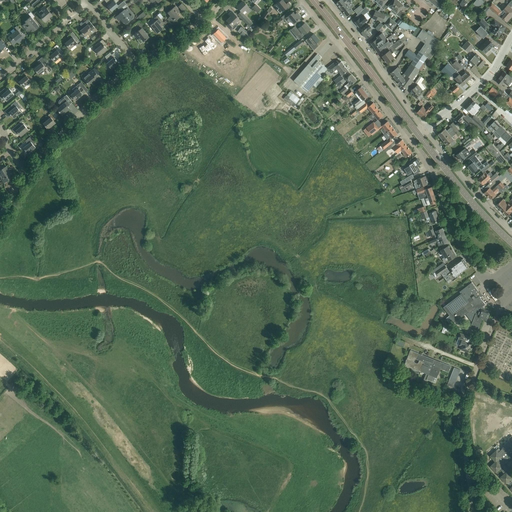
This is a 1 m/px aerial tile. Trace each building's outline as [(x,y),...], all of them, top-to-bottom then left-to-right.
[(32,6),(31,7),(32,8),(33,7),(34,8),(41,2),(39,0),(37,0),(31,5),(32,6)] [(123,1),(118,6),(113,0),(112,2),(110,0),(104,0),(106,2),(107,2),(109,4),(107,6),(111,11),(117,7),(119,10),(128,2),(127,1),(125,3),(123,1)] [(275,0),(274,1),(276,3),(273,6),(279,13),(286,8),(286,9),(291,6),(288,2),(286,4),(282,0),(275,0)] [(339,0),(336,3),(341,10),(348,4),(352,1),(350,0),(339,0)] [(387,0),(379,0),(378,2),(376,4),(381,8),(381,7),(384,9),(388,4),(386,2),(387,0)] [(391,11),(399,1),(397,0),(393,0),(388,6),(393,9),(391,11)] [(236,6),(237,6),(236,7),(242,12),(244,10),(248,13),(251,10),(242,1),(239,4),(239,3),(236,5),(236,6)] [(399,1),(391,11),(395,15),(396,15),(401,19),(405,13),(400,9),(404,5),(399,1)] [(492,2),(488,7),(490,8),(492,10),(496,13),(498,15),(501,19),(502,18),(507,22),(511,17),(511,15),(511,11),(511,8),(511,7),(508,5),(503,10),(502,11),(492,2)] [(121,8),(123,11),(116,17),(118,20),(121,18),(122,19),(121,20),(124,25),(126,25),(129,22),(128,21),(134,16),(127,8),(127,7),(126,4),(121,8)] [(252,7),(257,13),(258,12),(260,10),(255,4),(252,7)] [(348,4),(341,10),(347,16),(353,11),(348,4)] [(44,6),(37,12),(45,22),(45,21),(51,15),(52,16),(51,14),(49,15),(48,13),(49,12),(44,6),(43,6),(44,6)] [(170,16),(168,17),(173,22),(180,17),(178,15),(176,14),(179,11),(175,6),(167,12),(170,16)] [(366,7),(355,17),(358,20),(355,22),(359,27),(364,23),(368,20),(364,15),(369,11),(366,7)] [(265,20),(270,13),(266,10),(261,17),(262,17),(261,19),(263,21),(264,19),(265,20)] [(227,25),(232,30),(237,26),(235,23),(239,19),(232,11),(229,14),(231,16),(226,21),(229,23),(227,25)] [(383,21),(385,15),(376,11),(373,17),(383,21)] [(290,21),(295,26),(300,21),(298,19),(300,17),(296,13),(294,14),(292,12),(285,18),(288,22),(290,21)] [(150,25),(157,33),(158,32),(158,33),(160,31),(163,28),(161,26),(164,23),(160,18),(162,16),(160,13),(154,18),(156,20),(150,25)] [(245,15),(241,18),(248,25),(249,26),(252,23),(251,22),(245,15)] [(35,29),(39,26),(30,16),(25,21),(26,22),(22,25),(27,32),(33,27),(35,29)] [(385,24),(392,30),(397,23),(390,18),(385,24)] [(482,18),(477,23),(481,26),(481,27),(482,27),(482,26),(486,23),(483,19),(482,18)] [(85,36),(90,32),(92,34),(96,30),(88,19),(82,23),(85,27),(80,31),(85,36)] [(495,27),(492,32),(499,37),(503,31),(506,27),(494,20),(492,24),(495,27)] [(407,30),(408,29),(409,24),(402,22),(397,26),(407,30)] [(296,35),(299,38),(303,35),(303,34),(310,29),(305,23),(298,28),(298,29),(295,26),(291,29),(296,35)] [(367,28),(365,29),(362,32),(367,39),(372,35),(369,31),(372,29),(370,26),(367,28)] [(481,26),(476,31),(478,33),(477,34),(479,37),(480,36),(484,39),(489,34),(484,30),(482,27),(481,27),(481,26)] [(409,50),(405,55),(413,61),(411,63),(411,64),(419,69),(419,70),(421,70),(425,65),(423,63),(427,57),(432,50),(434,47),(437,42),(439,40),(422,29),(422,31),(418,28),(417,27),(414,31),(412,34),(417,37),(417,38),(425,43),(416,56),(409,50)] [(7,35),(7,36),(8,37),(10,40),(14,44),(17,41),(19,39),(21,42),(24,39),(23,38),(26,36),(22,32),(19,28),(17,30),(11,34),(10,33),(9,33),(7,35)] [(149,37),(141,28),(133,35),(137,39),(139,37),(143,42),(149,37)] [(218,29),(213,34),(221,42),(222,42),(221,42),(226,37),(226,38),(218,29)] [(240,34),(245,38),(248,35),(249,36),(249,34),(242,30),(240,32),(241,33),(240,34)] [(72,37),(65,43),(69,49),(77,43),(76,41),(78,39),(72,32),(68,35),(69,35),(70,34),(72,37)] [(382,33),(377,37),(378,38),(371,43),(375,48),(387,38),(382,33)] [(310,46),(318,40),(313,34),(305,40),(310,46)] [(407,38),(405,35),(393,45),(395,48),(403,42),(407,38)] [(203,45),(199,48),(204,56),(204,55),(208,53),(209,53),(207,51),(211,48),(213,50),(213,49),(217,45),(218,45),(215,42),(217,41),(213,37),(212,39),(209,36),(204,41),(207,44),(204,46),(203,45)] [(388,49),(393,45),(394,44),(392,41),(390,43),(387,38),(375,48),(378,52),(386,46),(388,48),(387,48),(388,49)] [(107,44),(102,39),(95,45),(97,48),(95,50),(99,56),(107,49),(104,46),(107,44)] [(488,39),(480,47),(485,53),(489,50),(491,48),(494,45),(488,39)] [(296,49),(303,44),(301,40),(294,46),(296,49)] [(474,46),(467,41),(462,47),(468,52),(474,46)] [(54,62),(61,56),(64,59),(67,57),(57,45),(52,49),(54,52),(49,56),(54,62)] [(296,49),(294,46),(286,52),(285,55),(287,56),(296,49)] [(390,51),(389,51),(386,53),(386,54),(382,56),(388,64),(391,61),(391,60),(394,58),(392,54),(393,52),(391,50),(390,51)] [(432,50),(427,57),(430,58),(431,59),(436,52),(434,51),(432,50)] [(118,58),(114,53),(107,59),(109,61),(106,64),(111,69),(119,63),(116,60),(118,58)] [(317,54),(294,81),(307,92),(327,69),(318,61),(321,57),(317,54)] [(480,58),(478,55),(476,54),(469,62),(474,66),(476,64),(480,68),(486,62),(481,58),(480,58)] [(41,63),(34,69),(37,73),(39,75),(44,70),(47,75),(52,70),(48,65),(47,65),(49,63),(43,56),(41,57),(38,61),(39,60),(41,63)] [(450,62),(452,64),(457,71),(462,67),(456,60),(456,61),(455,59),(452,62),(451,61),(450,62)] [(330,66),(328,67),(329,69),(328,70),(331,73),(336,69),(338,68),(343,75),(348,71),(341,61),(339,63),(337,61),(330,66)] [(453,73),(454,73),(456,71),(456,70),(448,63),(441,71),(445,74),(446,74),(450,77),(453,73)] [(406,81),(401,85),(407,89),(414,80),(413,79),(419,70),(419,69),(411,64),(404,74),(407,75),(404,79),(406,81)] [(398,67),(394,70),(390,73),(396,80),(402,76),(399,73),(401,71),(398,67)] [(93,69),(82,78),(89,86),(97,80),(94,77),(97,75),(97,76),(98,75),(93,69)] [(26,76),(18,82),(23,88),(31,82),(29,80),(32,78),(26,70),(22,73),(22,74),(24,73),(26,76)] [(466,70),(461,75),(460,76),(466,82),(472,77),(469,72),(468,73),(466,70)] [(460,76),(461,75),(457,72),(456,71),(454,73),(455,74),(454,74),(457,77),(455,78),(458,81),(458,82),(462,86),(466,82),(460,76)] [(509,86),(511,81),(511,75),(510,74),(509,75),(504,72),(497,82),(501,85),(503,83),(509,86)] [(351,74),(347,78),(346,79),(349,82),(344,86),(345,87),(340,91),(342,94),(344,93),(348,90),(347,89),(349,88),(348,87),(356,81),(351,74)] [(335,79),(334,80),(336,84),(343,78),(341,75),(335,79)] [(402,76),(396,80),(400,85),(401,85),(406,81),(404,79),(402,76)] [(72,90),(74,92),(71,95),(75,100),(83,94),(82,94),(85,92),(84,90),(86,88),(81,82),(72,90)] [(416,98),(420,95),(421,93),(423,91),(421,88),(418,84),(411,90),(412,91),(410,92),(412,95),(413,95),(416,98)] [(357,92),(355,94),(359,99),(361,101),(361,102),(363,100),(364,100),(364,99),(368,96),(361,87),(357,90),(356,91),(357,92)] [(492,87),(488,92),(498,99),(500,97),(502,95),(503,96),(502,98),(506,101),(506,102),(511,106),(511,99),(509,97),(510,97),(501,90),(499,92),(492,87)] [(0,97),(1,99),(3,98),(6,101),(14,94),(9,89),(7,91),(4,88),(0,91),(0,97)] [(429,97),(431,95),(433,97),(437,93),(432,89),(426,95),(429,97)] [(293,94),(287,101),(294,106),(300,99),(293,94)] [(59,105),(60,106),(57,109),(61,115),(69,108),(67,106),(72,102),(66,95),(61,99),(60,99),(59,100),(59,101),(58,103),(59,104),(59,105)] [(480,107),(471,99),(467,103),(470,105),(471,105),(473,107),(474,106),(479,111),(479,110),(478,110),(480,107)] [(10,105),(11,106),(4,112),(8,117),(10,115),(13,118),(21,112),(16,106),(18,104),(16,101),(10,105)] [(361,113),(368,107),(373,113),(378,109),(373,103),(369,106),(367,102),(358,109),(361,113)] [(467,103),(464,107),(467,110),(473,115),(470,118),(482,128),(482,127),(484,125),(485,124),(487,122),(488,121),(486,118),(482,122),(475,115),(479,111),(474,106),(473,107),(471,105),(470,105),(467,103)] [(433,107),(430,104),(425,109),(422,106),(420,109),(417,112),(423,118),(429,112),(433,107)] [(378,109),(373,113),(369,116),(372,119),(373,120),(376,118),(378,120),(383,116),(378,109)] [(456,118),(461,122),(463,119),(468,123),(469,121),(478,129),(479,130),(480,130),(482,129),(466,114),(465,116),(461,112),(456,118)] [(56,119),(51,113),(46,116),(48,119),(43,124),(47,129),(55,123),(53,120),(55,118),(56,119)] [(495,120),(492,124),(490,126),(495,131),(501,125),(495,120)] [(387,132),(393,128),(388,121),(382,126),(383,127),(381,129),(381,130),(384,134),(387,132)] [(376,125),(374,123),(374,122),(367,128),(369,131),(376,125)] [(21,126),(19,124),(11,130),(16,135),(18,133),(20,136),(28,130),(23,124),(21,126)] [(369,131),(366,133),(369,137),(372,134),(379,129),(379,128),(376,125),(369,131)] [(506,131),(501,125),(495,131),(501,136),(506,131)] [(398,134),(393,128),(387,132),(392,138),(398,134)] [(445,129),(438,134),(443,140),(450,134),(448,133),(445,129)] [(448,133),(450,134),(443,140),(447,145),(450,143),(452,146),(455,143),(454,140),(452,137),(456,134),(452,130),(448,133)] [(506,131),(501,136),(506,142),(511,136),(506,131)] [(25,141),(26,141),(19,147),(23,152),(25,150),(28,154),(35,147),(33,144),(35,142),(30,136),(25,141)] [(384,150),(387,147),(393,142),(390,138),(380,146),(384,150)] [(393,147),(397,153),(399,152),(401,150),(407,146),(402,140),(396,144),(397,144),(393,147)] [(487,147),(497,158),(501,155),(492,145),(491,143),(490,144),(487,147)] [(412,153),(407,146),(401,150),(404,154),(403,154),(405,157),(406,156),(406,157),(412,153)] [(468,150),(467,150),(465,148),(457,155),(459,158),(461,161),(461,160),(462,161),(467,157),(468,156),(471,159),(475,156),(472,152),(471,153),(468,150)] [(402,156),(399,152),(397,153),(394,156),(394,157),(392,158),(393,160),(395,159),(396,159),(397,158),(398,160),(402,156)] [(505,160),(501,155),(497,158),(501,163),(505,160)] [(473,162),(468,166),(473,172),(477,169),(478,168),(479,168),(482,165),(480,162),(475,156),(471,159),(473,162)] [(408,165),(404,167),(408,175),(412,172),(414,175),(420,171),(417,166),(419,165),(420,164),(419,162),(417,159),(407,164),(408,165)] [(479,168),(481,170),(488,164),(486,161),(482,165),(479,168)] [(11,174),(6,166),(0,169),(0,170),(1,173),(0,173),(0,176),(4,182),(10,178),(9,176),(11,174)] [(483,185),(487,181),(490,184),(499,176),(496,173),(493,176),(490,172),(487,174),(485,172),(480,176),(481,177),(478,179),(483,185)] [(420,187),(423,186),(427,184),(427,183),(428,182),(425,176),(417,179),(414,181),(415,184),(415,183),(416,184),(415,185),(416,187),(417,188),(417,189),(420,188),(421,188),(420,187)] [(403,184),(399,186),(403,193),(407,191),(405,188),(413,184),(411,180),(406,182),(403,184)] [(485,192),(484,193),(490,199),(496,194),(495,194),(498,191),(499,190),(502,193),(503,192),(505,190),(509,187),(506,185),(504,186),(501,183),(492,191),(490,188),(485,192)] [(423,193),(418,195),(420,200),(421,199),(425,198),(426,198),(434,195),(431,187),(427,189),(426,189),(422,190),(423,192),(423,193)] [(426,198),(425,198),(427,202),(428,205),(431,204),(432,204),(437,202),(434,195),(426,198)] [(501,201),(500,202),(496,205),(507,216),(511,211),(511,198),(508,203),(503,199),(501,201)] [(434,224),(434,223),(439,221),(436,211),(430,213),(428,214),(427,211),(421,213),(423,218),(429,216),(431,216),(432,219),(429,220),(431,225),(434,224)] [(428,231),(430,236),(431,236),(434,234),(436,239),(445,235),(442,228),(440,229),(434,231),(433,229),(428,231)] [(439,245),(443,244),(448,242),(445,235),(436,239),(433,240),(434,243),(437,242),(439,245)] [(453,252),(452,253),(450,250),(448,246),(441,250),(445,257),(442,259),(444,262),(448,260),(456,256),(453,252)] [(453,281),(458,277),(457,276),(464,270),(468,267),(465,263),(466,263),(463,259),(462,259),(450,268),(453,271),(448,274),(453,281)] [(439,269),(436,271),(438,275),(448,269),(445,265),(439,269)] [(470,328),(473,330),(478,331),(482,320),(487,321),(490,311),(483,309),(482,307),(485,304),(483,301),(482,300),(483,300),(482,300),(482,299),(481,299),(479,296),(477,293),(479,292),(472,282),(459,291),(461,293),(443,307),(455,322),(467,313),(466,312),(468,311),(471,316),(469,317),(472,321),(473,321),(470,328)] [(469,336),(464,334),(460,333),(458,337),(461,338),(461,340),(460,340),(459,345),(461,346),(460,349),(468,352),(470,348),(471,348),(473,345),(465,342),(466,340),(467,340),(469,336)] [(410,350),(409,355),(407,359),(406,359),(404,364),(404,365),(408,366),(412,368),(420,371),(421,368),(420,368),(423,362),(424,362),(426,357),(423,356),(422,357),(421,356),(422,355),(418,354),(418,353),(410,350)] [(423,362),(420,368),(421,368),(420,371),(421,371),(427,373),(423,382),(423,383),(425,384),(425,383),(427,379),(434,360),(431,359),(431,360),(429,359),(430,358),(426,357),(424,362),(423,362)] [(449,372),(451,366),(440,362),(439,363),(438,363),(438,362),(434,360),(427,379),(432,381),(434,377),(437,378),(438,375),(440,369),(449,372)] [(458,376),(460,370),(454,367),(452,373),(458,376)] [(511,452),(511,444),(509,442),(502,448),(503,449),(498,453),(496,450),(490,456),(495,462),(490,466),(496,472),(500,468),(505,473),(500,477),(506,483),(510,479),(511,481),(511,486),(510,488),(511,490),(511,473),(509,471),(509,470),(505,465),(507,462),(509,459),(510,460),(511,457),(511,455),(511,454),(511,452)]
